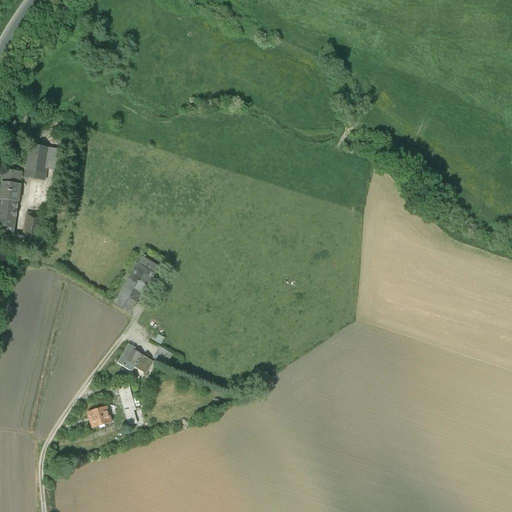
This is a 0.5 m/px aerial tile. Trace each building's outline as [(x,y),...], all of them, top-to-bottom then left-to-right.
[(28,144),(23,177),(44,181),(50,147),(28,144)] [(0,176),(0,182),(19,185),(21,172),(1,169),(0,176)] [(13,234),(19,185),(0,182),(0,236),(13,237),(13,234)] [(42,215),(25,212),(22,234),(21,238),(38,241),(42,215)] [(161,268),(141,255),(112,301),(130,312),(141,294),(150,300),(156,291),(146,285),(152,274),(156,277),(161,268)] [(135,348),(128,344),(117,362),(132,372),(136,365),(147,372),(153,362),(134,350),(135,348)] [(157,346),(152,358),(166,364),(171,353),(157,346)] [(128,385),(118,388),(128,426),(136,423),(133,411),(135,410),(128,385)] [(113,405),(86,413),(91,429),(111,423),(109,414),(115,412),(113,405)]
